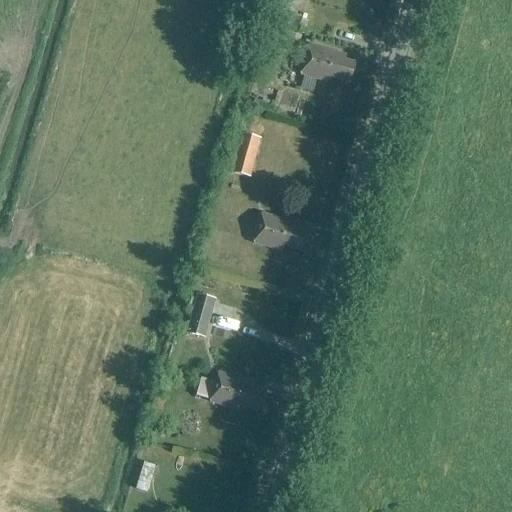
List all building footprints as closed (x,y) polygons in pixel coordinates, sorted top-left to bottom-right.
[(295,32),(303,0),(284,0),(277,27),(295,32)] [(349,84),(354,64),(344,62),(345,56),(308,46),(300,76),(328,83),(330,78),(349,84)] [(291,103),(271,97),(267,109),(287,115),(291,103)] [(249,178),(259,140),(242,135),(231,173),(249,178)] [(302,253),(308,233),(297,230),(299,225),(261,215),(253,244),(282,252),(283,247),(302,253)] [(204,339),(215,300),(197,295),(186,334),(204,339)] [(258,411),(264,392),(253,389),(255,384),(218,373),(209,403),(238,411),(239,406),(258,411)] [(146,462),(141,488),(151,490),(157,465),(146,462)]
